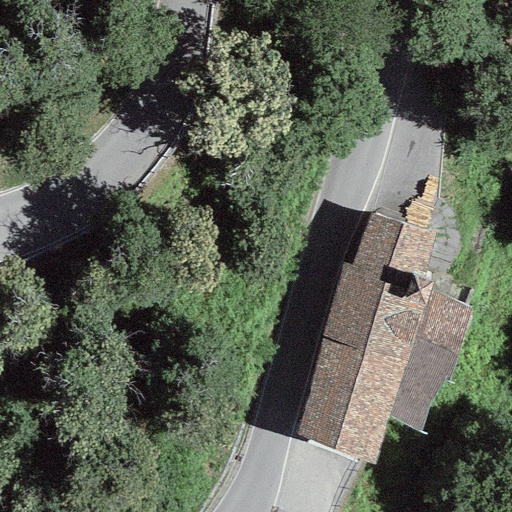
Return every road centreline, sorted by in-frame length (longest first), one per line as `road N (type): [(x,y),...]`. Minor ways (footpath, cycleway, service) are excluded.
road 1 (tertiary): [(243,511),(395,0)]
road 2 (tertiary): [(186,0),(162,97),(137,141),(71,198),(0,226)]
